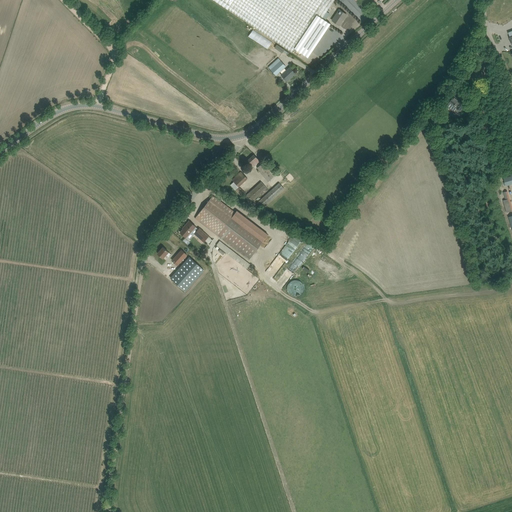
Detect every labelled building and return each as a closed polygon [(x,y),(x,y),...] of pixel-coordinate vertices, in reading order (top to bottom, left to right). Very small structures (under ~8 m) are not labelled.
[(213,0),(280,44),(292,52),(300,39),(311,46),(315,41),(327,21),(322,18),(333,0),(213,0)] [(347,14),(342,12),(340,10),(332,21),(335,23),(339,25),(347,14)] [(104,23),(113,32),(120,25),(111,16),(109,19),(107,17),(102,21),(104,23)] [(260,34),(256,41),(270,50),(274,43),(260,34)] [(277,44),(275,48),(282,53),(284,49),(277,44)] [(277,59),(269,67),(276,75),(285,66),(280,60),(279,61),(277,59)] [(295,74),(292,70),(290,67),(281,75),(284,78),(287,81),(295,74)] [(472,75),(478,78),(481,72),(475,69),(472,75)] [(461,111),(464,106),(467,102),(462,98),(461,99),(459,97),(458,99),(454,96),(451,100),(448,104),(457,110),(457,109),(461,111)] [(253,166),(260,161),(255,155),(249,161),(253,166)] [(275,176),(270,170),(267,166),(266,167),(263,163),(257,168),(261,172),(260,173),(268,182),(275,176)] [(248,179),(244,175),(241,172),(232,180),(234,182),(230,185),(242,198),(246,194),(239,187),(248,179)] [(506,186),(511,183),(511,175),(503,178),(506,186)] [(261,182),(244,197),(250,203),(260,195),(260,196),(262,194),(262,195),(268,190),(261,182)] [(279,183),(257,203),(262,209),(285,189),(279,183)] [(511,211),(511,209),(509,199),(507,192),(504,193),(506,199),(503,200),(506,213),(511,211)] [(234,214),(216,200),(212,197),(195,218),(249,260),(262,243),(268,235),(237,210),(234,214)] [(196,227),(193,224),(189,221),(184,227),(185,228),(184,229),(183,229),(180,232),(186,238),(191,232),(194,235),(194,234),(203,243),(205,241),(209,236),(200,228),(198,230),(195,227),(196,227)] [(301,229),(307,224),(305,221),(303,222),(302,222),(298,226),(301,229)] [(221,242),(218,247),(238,261),(241,256),(221,242)] [(171,254),(167,250),(163,247),(157,253),(163,258),(165,255),(168,257),(171,254)] [(172,261),(177,266),(187,255),(181,250),(172,261)] [(170,278),(185,292),(204,270),(189,257),(170,278)] [(266,271),(275,263),(273,260),(268,264),(267,264),(263,267),(266,271)]
